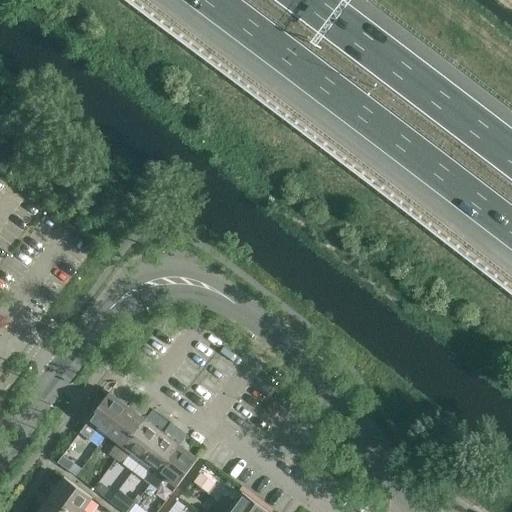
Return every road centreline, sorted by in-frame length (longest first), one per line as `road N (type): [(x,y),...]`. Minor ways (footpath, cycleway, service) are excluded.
road 1 (tertiary): [(417,510),(318,369),(197,282),(162,281),(130,292),(64,368)]
road 2 (residential): [(0,507),(95,379),(114,372),(132,376),(319,511)]
road 3 (motorway): [(199,0),(511,239)]
road 4 (motorway): [(511,148),(318,0)]
